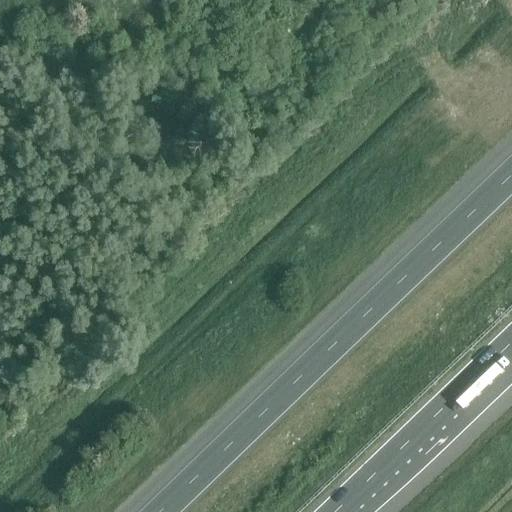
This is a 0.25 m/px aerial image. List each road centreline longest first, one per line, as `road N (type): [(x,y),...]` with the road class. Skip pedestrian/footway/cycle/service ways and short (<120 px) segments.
road 1 (motorway): [(511,178),(162,511)]
road 2 (motorway): [(336,511),(511,344)]
